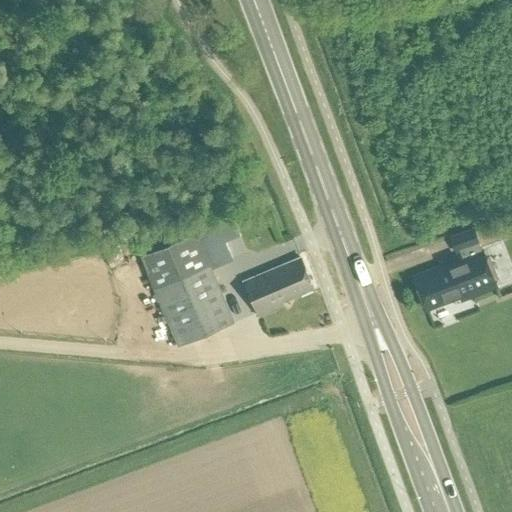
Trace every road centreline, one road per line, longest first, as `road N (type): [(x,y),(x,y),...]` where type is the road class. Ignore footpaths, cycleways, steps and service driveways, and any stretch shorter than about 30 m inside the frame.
road 1 (primary): [(350,263),(252,0)]
road 2 (primary): [(455,511),(411,392),(350,263)]
road 3 (primary): [(350,263),(429,511)]
